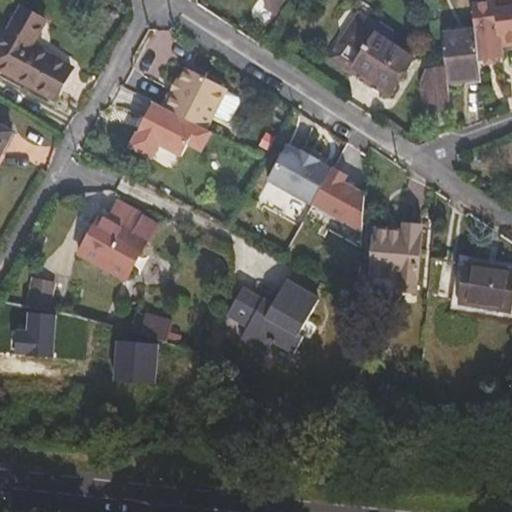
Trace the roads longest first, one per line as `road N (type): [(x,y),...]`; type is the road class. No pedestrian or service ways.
road 1 (residential): [(151,0),(0,274)]
road 2 (residential): [(158,0),(418,158)]
road 3 (secondary): [(260,511),(0,484)]
